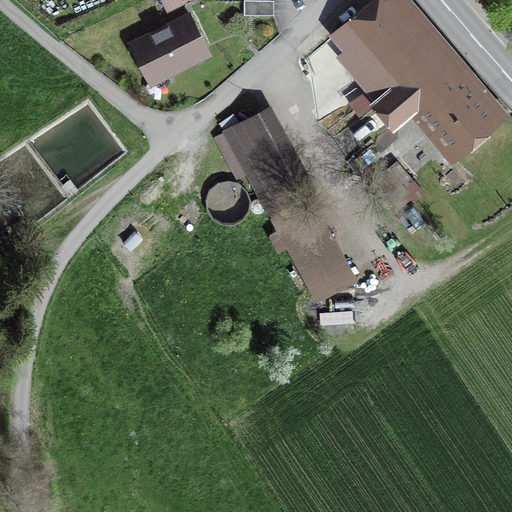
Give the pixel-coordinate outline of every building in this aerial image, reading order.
[(162,0),(167,11),(189,0),(162,0)] [(273,0),(249,0),(249,15),(274,15),(273,0)] [(493,116),(393,0),(374,0),(334,35),(350,54),(345,58),(359,76),(380,100),(382,99),(397,118),(418,101),(457,147),(493,116)] [(190,16),(133,44),(150,80),(195,58),(190,50),(203,43),(190,16)] [(366,86),(351,98),(364,114),(342,133),(353,147),(391,115),(366,86)] [(283,149),(262,110),(225,130),(270,210),(270,209),(319,297),(353,278),(304,191),(306,190),(283,149)]
